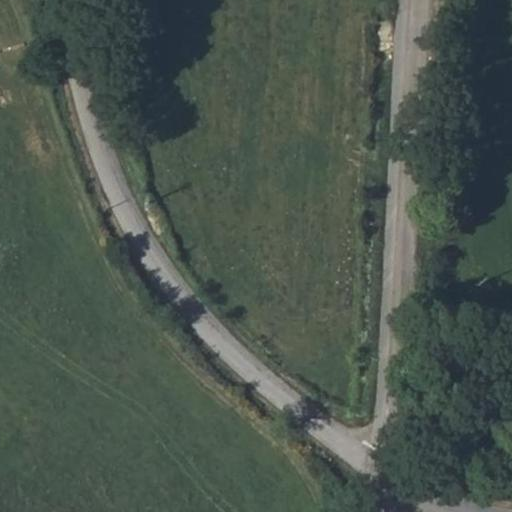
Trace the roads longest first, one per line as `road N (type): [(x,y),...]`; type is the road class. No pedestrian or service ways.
road 1 (unclassified): [(378,467),(270,390),(145,255),(106,179),(62,0)]
road 2 (unclassified): [(414,0),(378,467)]
